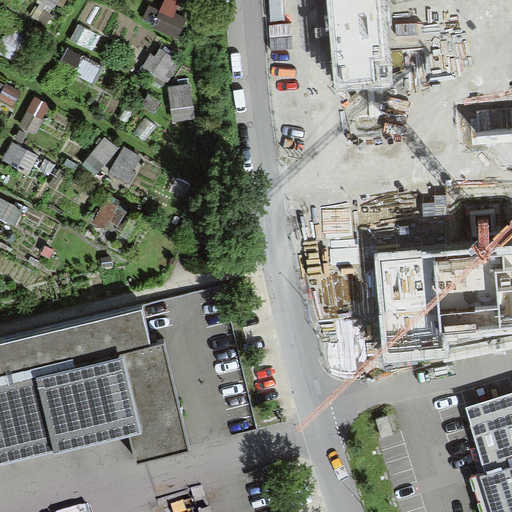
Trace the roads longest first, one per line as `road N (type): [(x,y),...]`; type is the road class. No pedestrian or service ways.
road 1 (unclassified): [(348,511),(280,259),(243,0)]
road 2 (track): [(280,259),(0,323)]
road 3 (unknown): [(184,306),(243,511)]
